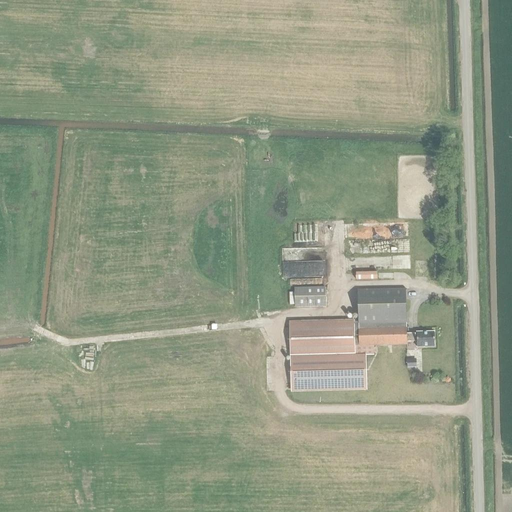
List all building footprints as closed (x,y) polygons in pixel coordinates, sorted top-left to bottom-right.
[(381,253),(413,253),(413,222),(383,222),(383,238),(381,238),(381,253)] [(423,277),(425,262),(417,261),(415,276),(423,277)] [(378,279),(378,271),(355,272),(355,280),(378,279)] [(406,288),(358,289),(359,322),(290,324),(291,391),(366,389),(366,355),(374,355),(374,345),(408,344),(408,342),(417,341),(417,348),(435,347),(435,331),(417,332),(417,333),(407,333),(406,288)] [(295,305),(295,307),(326,307),(325,288),(294,289),(294,291),(295,305)]
